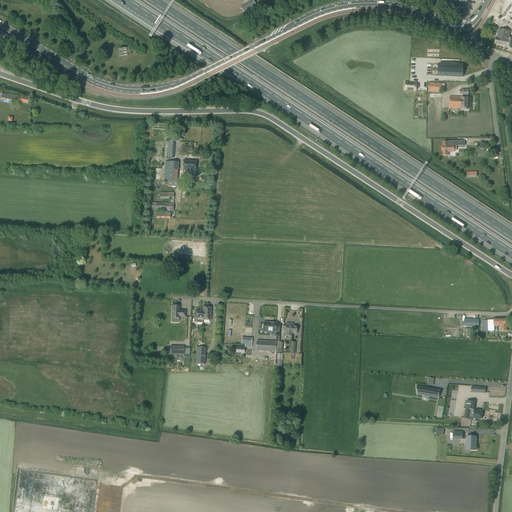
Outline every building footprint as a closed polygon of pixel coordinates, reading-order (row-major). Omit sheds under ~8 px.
[(511,20),(511,15),(511,0),(503,0),(500,18),(511,20)] [(496,37),(495,43),(504,45),(505,39),(504,39),(505,33),(509,34),(510,30),(499,28),(497,37),(496,37)] [(462,76),(462,65),(439,64),(439,75),(462,76)] [(429,83),(428,92),(441,93),(442,84),(429,83)] [(449,97),(449,109),(461,109),(461,110),(468,110),(468,97),(461,97),(449,97)] [(442,120),(442,103),(437,103),(437,102),(428,102),(428,120),(442,120)] [(442,142),(442,156),(448,156),(448,152),(454,152),(454,151),(457,150),(456,147),(457,147),(456,145),(464,146),(464,141),(457,141),(457,142),(442,142)] [(183,160),(183,171),(190,171),(190,175),(193,175),(193,171),(195,171),(196,161),(183,160)] [(165,162),(164,181),(168,181),(168,186),(175,187),(178,187),(178,182),(176,182),(177,171),(178,171),(178,163),(165,162)] [(151,203),(151,210),(156,210),(173,211),(173,204),(173,199),(173,192),(159,192),(159,199),(170,199),(170,204),(151,203)] [(172,306),(171,318),(171,322),(172,322),(177,323),(178,322),(178,318),(179,318),(179,317),(185,317),(185,311),(180,310),(180,311),(179,311),(179,306),(172,306)] [(209,320),(210,308),(202,307),(202,311),(194,311),(194,318),(196,318),(195,322),(202,323),(202,320),(209,320)] [(494,321),(482,321),(482,331),(494,331),(494,326),(501,326),(501,331),(507,331),(507,318),(494,319),(494,321)] [(261,326),(261,328),(262,328),(262,330),(267,330),(267,332),(275,332),(275,330),(278,330),(279,324),(275,324),(275,323),(269,323),(267,323),(266,323),(262,322),(262,325),(261,326)] [(282,325),(282,328),(285,329),(285,330),(283,329),(283,333),(285,334),(285,336),(291,336),(291,333),(296,334),(297,326),(282,325)] [(256,341),(255,351),(274,352),(275,342),(256,341)] [(278,343),(277,349),(282,350),(282,348),(284,349),(284,343),(285,343),(286,341),(283,341),(282,343),(278,343)] [(205,348),(198,348),(197,363),(204,364),(205,348)] [(432,390),(433,389),(417,386),(416,387),(420,387),(419,395),(437,398),(438,391),(432,390)] [(441,391),(441,402),(456,401),(455,390),(441,391)] [(467,400),(464,418),(469,419),(468,420),(476,421),(476,418),(481,419),(482,411),(476,410),(476,411),(473,411),(475,402),(467,400)] [(476,450),(476,437),(467,436),(467,443),(467,442),(468,442),(468,450),(470,450),(476,450)]
